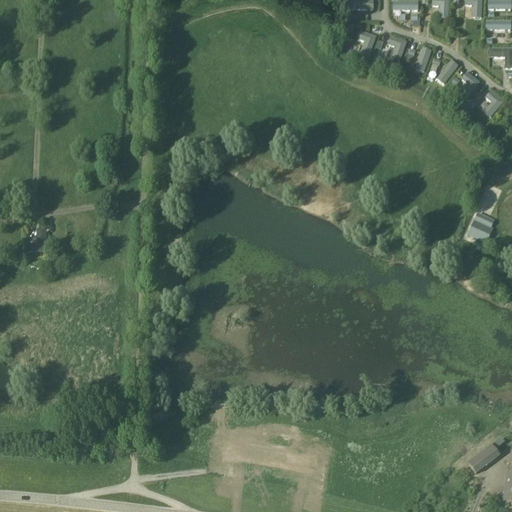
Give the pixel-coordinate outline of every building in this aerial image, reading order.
[(449,0),(431,0),(433,9),(440,9),(440,20),(449,20),(449,0)] [(464,0),(464,8),(473,8),(472,20),(481,21),(482,0),(464,0)] [(373,12),(373,3),(348,3),(347,12),(373,12)] [(511,3),(487,4),(488,13),(511,12),(511,3)] [(418,13),(418,4),(392,4),(392,13),(418,13)] [(485,24),(485,32),(511,33),(511,24),(485,24)] [(376,39),(360,34),(357,42),(364,45),(360,56),(369,59),(376,39)] [(407,45),(398,42),(390,39),(387,48),(395,50),(391,61),(400,64),(407,45)] [(431,54),(422,50),(414,73),(424,76),(431,54)] [(511,50),(488,51),(488,53),(487,53),(487,58),(488,58),(488,60),(504,60),(504,71),(511,70),(511,50)] [(443,88),(458,68),(451,63),(436,82),(443,88)] [(479,85),(466,75),(461,82),(467,87),(460,96),(467,102),(479,85)] [(504,104),(491,93),(485,100),(491,106),(483,115),(490,120),(504,104)] [(468,238),(486,247),(493,231),(489,229),(491,225),(479,220),(477,225),(475,223),(468,238)] [(45,230),(36,230),(37,245),(26,246),(27,255),(48,253),(45,230)] [(494,452),(505,444),(501,440),(491,448),(468,465),(476,477),(499,459),(494,452)]
